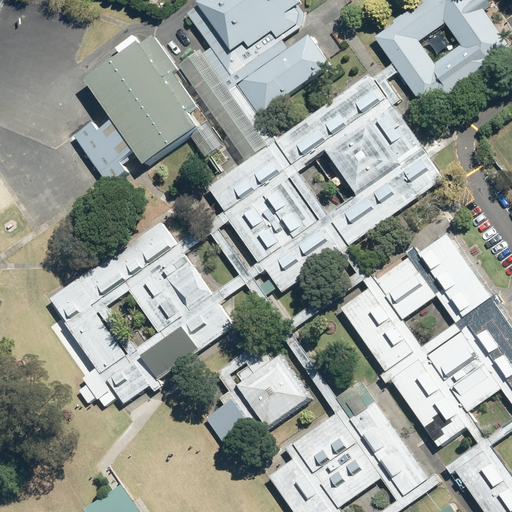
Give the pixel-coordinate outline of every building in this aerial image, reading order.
[(298,26),(301,8),(305,5),(301,0),(207,0),(201,5),(203,7),(236,53),(249,44),(253,49),(275,34),(280,39),(298,26)] [(501,70),(496,62),(511,50),(511,48),(475,0),(429,0),(377,39),(399,69),(430,111),(441,102),(446,107),(501,70)] [(240,86),(261,117),(333,67),(312,36),(288,52),(240,86)] [(141,153),(150,166),(204,129),(144,44),(91,82),(119,120),(141,153)] [(372,77),(275,146),(212,190),(231,217),(266,267),(286,295),(348,250),(446,181),(427,154),(391,104),(372,77)] [(76,137),(111,188),(131,174),(124,164),(141,153),(119,120),(101,133),(95,124),(76,137)] [(83,280),(54,300),(73,326),(109,378),(128,405),(157,384),(237,328),(218,301),(183,250),(164,223),(83,280)] [(343,309),(391,378),(441,448),(469,429),(461,418),(466,415),(508,386),(511,382),(511,324),(497,303),(450,236),(417,258),(413,261),(411,259),(378,282),(379,284),(375,286),(343,309)] [(261,419),(270,432),(316,400),(284,355),(238,387),(240,389),(237,391),(224,401),(227,406),(208,419),(226,444),(261,419)] [(295,511),(402,511),(437,487),(435,484),(378,403),(353,421),(346,411),(343,413),(293,448),(289,451),(296,461),(271,478),(295,511)] [(458,472),(486,511),(511,511),(511,489),(486,452),(458,472)] [(147,511),(129,485),(91,511),(147,511)] [(461,511),(454,503),(441,511),(461,511)]
